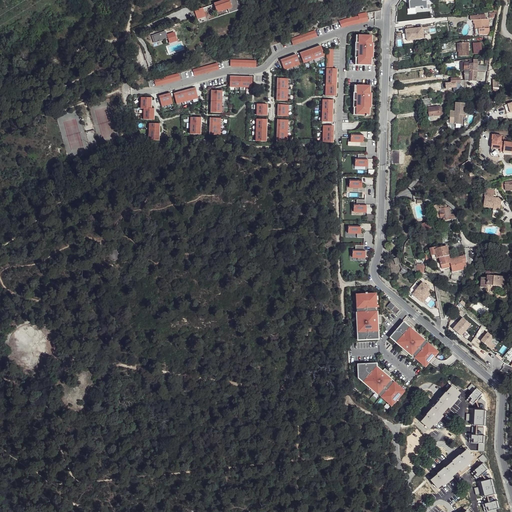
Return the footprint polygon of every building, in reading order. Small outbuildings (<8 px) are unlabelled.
[(225,0),(213,4),(217,13),(228,9),(229,13),(240,9),(239,5),(238,5),(236,0),(225,0)] [(210,9),(214,8),(213,5),(203,8),(205,14),(211,12),(210,9)] [(202,8),(194,11),(197,19),(205,16),(202,8)] [(374,18),(372,11),(366,13),(367,20),(374,18)] [(367,20),(366,13),(357,15),(358,17),(359,21),(366,20),(367,20)] [(475,15),(475,20),(477,20),(478,29),(478,35),(483,34),(483,35),(489,35),(489,29),(489,28),(488,19),(485,19),(485,14),(475,15)] [(347,25),(367,21),(367,20),(366,20),(359,21),(358,17),(346,19),(339,22),(341,27),(347,25)] [(422,28),(406,30),(407,41),(424,39),(422,28)] [(165,31),(152,36),(154,43),(168,39),(166,35),(165,31)] [(293,45),(316,36),(314,31),(291,40),(293,45)] [(174,32),(166,35),(168,39),(169,42),(177,40),(174,32)] [(369,58),(369,51),(372,51),(372,43),(371,43),(371,36),(358,35),(358,43),(354,43),(358,43),(358,47),(354,46),(354,51),(357,51),(357,57),(357,65),(370,65),(370,58),(369,58)] [(481,54),(481,44),(472,45),(472,55),(481,54)] [(324,56),(323,53),(320,46),(300,54),(303,63),(324,56)] [(299,65),(296,55),(280,61),(284,70),(299,65)] [(464,64),(464,71),(469,71),(477,71),(483,71),(485,71),(487,72),(488,66),(478,65),(478,60),(473,60),(473,64),(464,64)] [(194,77),(219,71),(217,65),(193,72),(194,77)] [(336,96),(336,69),(332,69),(326,69),(326,96),(336,96)] [(476,81),(477,71),(469,71),(468,81),(476,81)] [(180,81),(179,75),(154,82),(156,87),(180,81)] [(252,88),(252,78),(230,78),(230,88),(252,88)] [(287,101),(287,79),(277,79),(277,101),(287,101)] [(368,108),(368,101),(371,101),(371,93),(370,93),(370,86),(357,85),(356,93),(354,93),(353,92),(353,93),(357,93),(356,96),(353,96),(353,98),(353,101),(356,101),(356,115),(369,115),(369,108),(368,108)] [(198,99),(195,90),(174,95),(177,105),(198,99)] [(221,114),(222,92),(212,92),(211,114),(221,114)] [(173,105),(170,95),(159,98),(162,108),(173,105)] [(151,110),(151,100),(141,99),(141,110),(144,110),(151,110)] [(332,122),(333,100),(323,100),(322,122),(332,122)] [(465,103),(456,103),(455,112),(450,111),(450,118),(455,118),(454,124),(462,124),(463,117),(463,115),(464,115),(465,115),(465,103)] [(267,116),(267,105),(257,105),(257,116),(267,116)] [(288,117),(288,106),(278,105),(278,117),(288,117)] [(439,107),(429,108),(430,117),(440,116),(440,115),(439,107)] [(154,122),(154,110),(151,110),(144,110),(144,122),(154,122)] [(201,136),(201,119),(191,119),(191,136),(201,136)] [(220,136),(220,120),(210,119),(210,136),(220,136)] [(267,142),(267,120),(257,120),(257,142),(267,142)] [(287,143),(288,121),(278,120),(277,143),(287,143)] [(159,142),(160,126),(150,125),(149,142),(159,142)] [(334,143),(334,126),(324,126),(324,143),(334,143)] [(360,146),(366,146),(366,142),(363,142),(363,136),(351,136),(351,142),(360,142),(360,146)] [(502,137),(494,137),(494,142),(492,142),(491,150),(504,151),(503,152),(511,153),(511,144),(501,143),(502,137)] [(366,154),(358,154),(358,159),(355,159),(355,166),(366,167),(366,154)] [(359,193),(365,193),(365,189),(362,189),(362,182),(351,182),(350,188),(359,189),(359,193)] [(495,192),(487,191),(487,195),(485,195),(485,199),(486,199),(486,209),(495,209),(503,210),(503,199),(494,199),(493,198),(493,195),(495,195),(495,192)] [(365,200),(357,200),(357,205),(354,205),(354,212),(365,212),(365,200)] [(448,220),(451,219),(451,218),(450,212),(449,208),(447,208),(446,206),(445,205),(442,206),(441,207),(441,209),(439,209),(441,221),(447,220),(448,220)] [(428,230),(430,230),(428,223),(418,227),(421,233),(428,230)] [(358,239),(364,239),(364,235),(360,235),(360,228),(349,228),(349,234),(358,234),(358,239)] [(364,246),(356,245),(355,251),(353,251),(352,257),(363,258),(364,246)] [(439,258),(449,256),(447,247),(443,247),(436,249),(436,248),(430,249),(433,260),(434,259),(439,258)] [(440,263),(441,265),(451,263),(450,260),(449,256),(439,258),(440,263)] [(465,257),(450,260),(451,263),(452,267),(452,269),(452,270),(453,274),(465,271),(464,268),(463,263),(466,263),(465,257)] [(505,287),(506,278),(494,277),(494,272),(486,272),(485,278),(481,278),(480,288),(487,289),(487,286),(505,287)] [(377,319),(377,315),(378,315),(378,311),(377,311),(376,307),(378,307),(378,300),(374,300),(374,293),(369,293),(369,292),(367,292),(367,293),(361,293),(362,300),(358,300),(358,311),(360,311),(360,319),(358,319),(358,328),(360,327),(361,339),(379,339),(379,331),(377,331),(377,327),(379,327),(379,323),(383,323),(383,319),(377,319)] [(391,310),(396,305),(392,301),(387,307),(391,310)] [(424,342),(421,339),(418,336),(420,335),(413,330),(412,331),(409,329),(410,327),(405,322),(393,336),(401,343),(400,345),(403,348),(401,351),(404,353),(407,349),(410,352),(409,353),(412,356),(414,354),(416,356),(415,358),(421,363),(421,362),(423,360),(428,365),(430,362),(435,357),(437,355),(432,350),(434,348),(425,340),(424,342)] [(401,343),(393,336),(391,338),(399,345),(400,345),(401,343)] [(391,381),(392,379),(389,376),(388,378),(385,375),(389,371),(385,368),(383,371),(377,366),(375,368),(374,367),(374,364),(359,364),(359,368),(361,368),(361,377),(365,380),(364,382),(372,389),(374,388),(377,390),(380,393),(378,394),(387,402),(388,401),(389,399),(395,403),(403,394),(398,389),(400,386),(395,381),(393,383),(391,381)] [(442,414),(448,407),(457,397),(461,393),(453,386),(447,393),(446,392),(444,394),(445,395),(443,397),(442,397),(440,399),(441,400),(434,408),(433,407),(431,409),(432,410),(430,412),(429,412),(427,414),(428,415),(422,422),(430,429),(433,425),(442,414)] [(450,409),(459,398),(457,397),(448,407),(450,409)] [(435,426),(444,416),(442,414),(433,425),(435,426)] [(452,476),(459,470),(470,461),(474,458),(467,450),(460,456),(459,455),(457,457),(457,458),(455,460),(454,459),(452,461),(453,462),(445,469),(444,468),(442,470),(443,471),(440,473),(440,472),(437,474),(438,475),(431,481),(438,489),(442,485),(452,476)] [(461,472),(471,463),(470,461),(459,470),(461,472)] [(443,487),(454,478),(452,476),(442,485),(443,487)]
